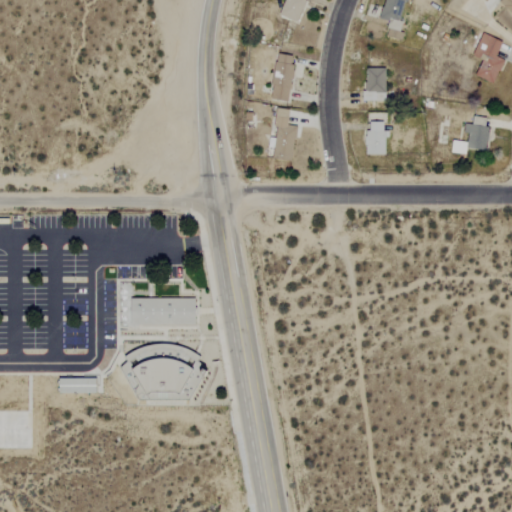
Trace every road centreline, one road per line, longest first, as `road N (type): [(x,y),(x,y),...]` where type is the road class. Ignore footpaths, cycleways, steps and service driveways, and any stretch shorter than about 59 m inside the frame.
road 1 (tertiary): [(218,199),(274,511)]
road 2 (residential): [(218,199),(511,195)]
road 3 (residential): [(0,201),(218,199)]
road 4 (tertiary): [(218,199),(203,81),(211,0)]
road 5 (residential): [(337,196),(326,94),(345,0)]
